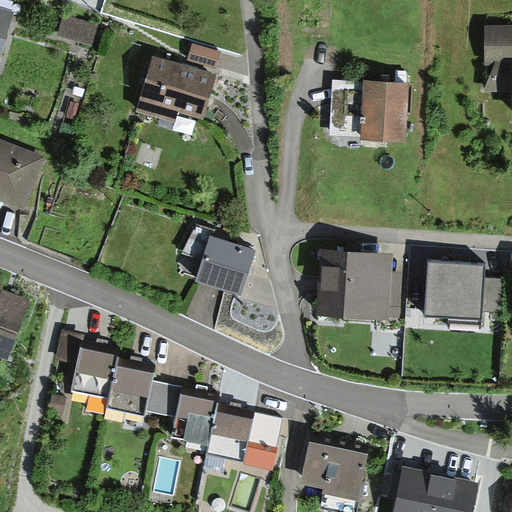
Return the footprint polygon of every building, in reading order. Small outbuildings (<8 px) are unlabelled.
[(0,57),(14,12),(0,7),(0,57)] [(64,15),(58,35),(97,47),(103,27),(64,15)] [(485,65),(495,65),(497,61),(511,61),(511,26),(485,27),(485,65)] [(220,52),(194,44),(188,60),(215,68),(220,52)] [(216,75),(152,57),(136,113),(177,124),(180,113),(203,120),(216,75)] [(511,61),(497,61),(495,65),(485,91),(511,90),(511,61)] [(365,80),(365,82),(333,81),(330,136),(361,137),(360,141),(406,143),(410,82),(365,80)] [(44,158),(0,139),(0,201),(23,210),(44,158)] [(177,270),(233,291),(249,250),(192,229),(177,270)] [(317,316),(388,320),(388,317),(391,271),(392,255),(321,251),(317,316)] [(483,278),(484,265),(429,261),(425,315),(451,317),(450,326),(480,328),(481,310),(483,278)] [(408,272),(391,271),(388,317),(405,318),(408,272)] [(505,279),(483,278),(481,310),(503,311),(505,279)] [(0,356),(7,359),(29,299),(2,289),(0,296),(0,356)] [(70,390),(110,398),(119,358),(121,347),(84,340),(85,333),(62,328),(56,359),(75,363),(70,390)] [(110,398),(108,407),(144,415),(145,410),(152,380),(155,366),(119,358),(110,398)] [(176,416),(182,387),(152,380),(145,410),(176,416)] [(176,416),(172,438),(209,445),(217,405),(219,395),(182,387),(176,416)] [(282,419),(217,405),(209,445),(207,453),(245,461),(244,464),(272,470),(282,419)] [(324,489),(321,507),(344,511),(357,511),(369,453),(311,442),(303,485),(324,489)] [(472,511),(479,482),(403,466),(392,511),(472,511)]
